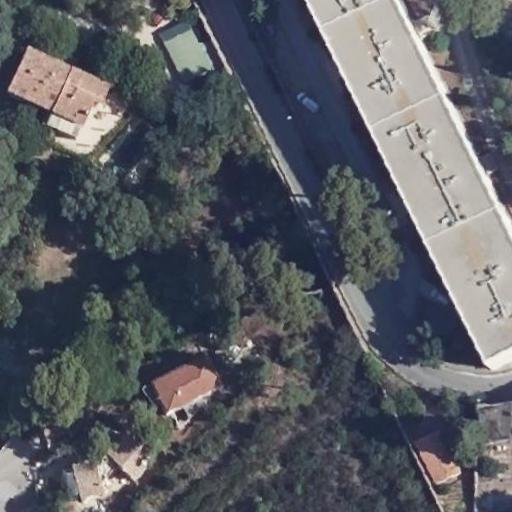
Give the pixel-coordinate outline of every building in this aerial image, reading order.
[(511,214),(407,0),(317,0),(488,349),(511,337),(511,214)] [(158,23),(179,68),(205,56),(183,10),(158,23)] [(68,60),(54,53),(21,37),(13,52),(7,49),(0,63),(0,76),(41,96),(34,108),(69,126),(76,112),(87,89),(93,93),(102,77),(68,60)] [(60,42),(54,53),(68,60),(73,49),(60,42)] [(87,89),(76,112),(83,116),(93,93),(87,89)] [(219,382),(203,348),(147,374),(164,408),(219,382)] [(438,409),(412,422),(432,464),(458,451),(438,409)] [(155,456),(120,427),(103,447),(62,463),(71,497),(106,487),(102,480),(118,465),(134,479),(155,456)]
